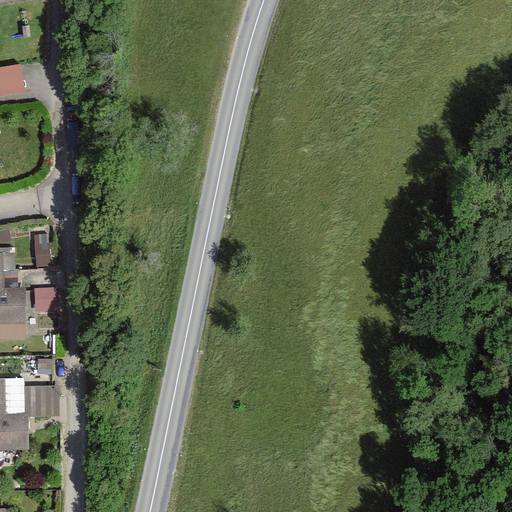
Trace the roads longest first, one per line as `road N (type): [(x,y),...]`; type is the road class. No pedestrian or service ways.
road 1 (secondary): [(265,0),(239,80),(149,511)]
road 2 (residential): [(74,511),(72,195)]
road 3 (residential): [(72,195),(60,0)]
